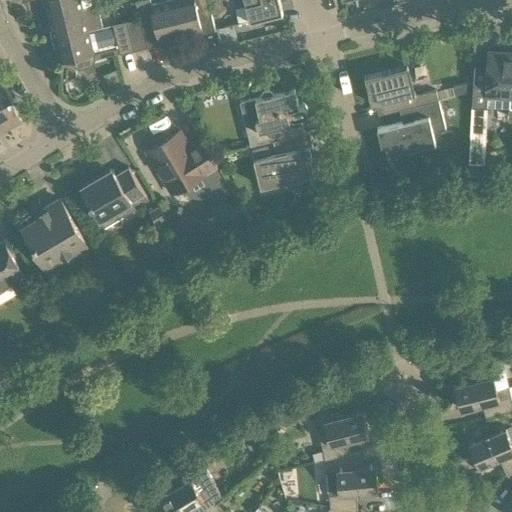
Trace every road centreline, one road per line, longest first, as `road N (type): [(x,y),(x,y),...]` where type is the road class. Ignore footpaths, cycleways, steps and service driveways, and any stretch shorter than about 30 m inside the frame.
road 1 (residential): [(67,139),(204,67),(321,41)]
road 2 (residential): [(321,41),(459,7),(511,7)]
road 3 (residential): [(358,189),(321,41)]
road 4 (residential): [(435,511),(405,379)]
road 5 (residential): [(67,139),(0,29)]
